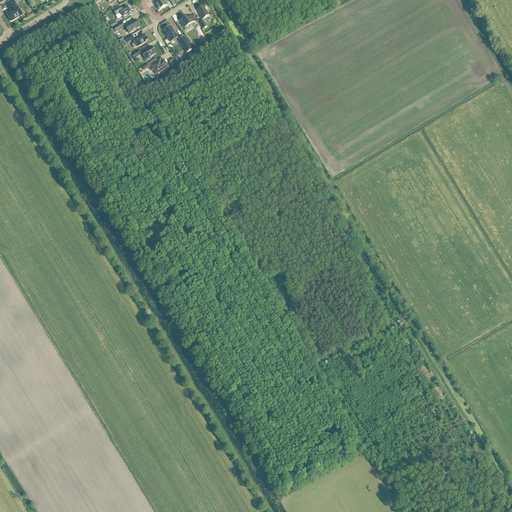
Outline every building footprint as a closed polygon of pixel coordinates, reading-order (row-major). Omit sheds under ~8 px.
[(158,0),(160,2),(155,5),(159,11),(167,5),(164,0),(158,0)] [(11,22),(22,15),(18,7),(17,7),(14,1),(7,6),(11,12),(6,14),(11,22)] [(207,11),(204,6),(197,10),(200,16),(199,16),(202,20),(209,16),(206,11),(207,11)] [(130,12),(126,7),(121,10),(120,7),(114,10),(117,15),(120,14),(122,17),(125,15),(126,18),(129,16),(130,16),(130,15),(129,14),(129,13),(130,12)] [(186,17),(179,21),(184,29),(196,22),(192,16),(187,19),(186,17)] [(139,28),(135,21),(125,27),(129,34),(139,28)] [(116,33),(124,28),(122,24),(113,29),(116,33)] [(164,31),(166,34),(165,35),(171,43),(178,38),(173,30),(172,30),(170,26),(164,31)] [(137,48),(146,42),(145,42),(147,41),(144,36),(142,37),(142,36),(133,42),(134,43),(133,45),(132,46),(134,48),(135,49),(137,47),(137,48)] [(178,41),(186,54),(192,50),(184,37),(178,41)] [(151,47),(141,53),(146,62),(150,59),(149,58),(156,54),(151,47)] [(134,60),(141,56),(138,51),(132,55),(134,60)] [(173,59),(168,62),(172,68),(177,65),(173,59)] [(160,61),(151,66),(154,71),(156,75),(158,74),(158,73),(160,72),(161,72),(164,70),(168,67),(167,66),(166,63),(165,64),(164,61),(161,63),(160,61)]
